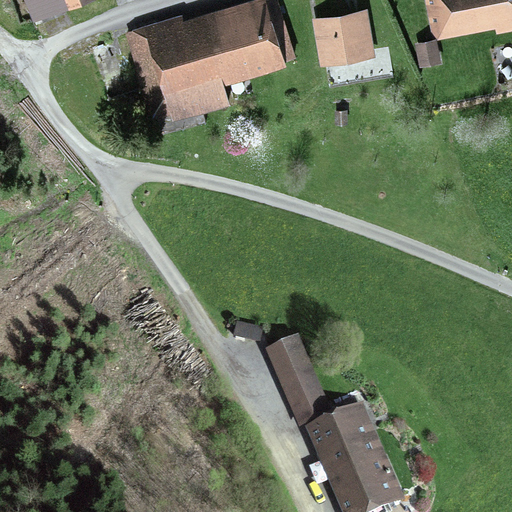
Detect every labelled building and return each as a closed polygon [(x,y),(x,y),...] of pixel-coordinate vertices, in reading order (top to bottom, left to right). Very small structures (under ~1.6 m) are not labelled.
[(24,0),(34,26),(67,13),(65,7),(84,0),(24,0)] [(124,31),(153,125),(230,101),(225,82),(287,63),(286,59),(297,56),(284,13),(286,12),(284,4),(281,5),(278,0),(243,0),(184,18),(183,13),(124,31)] [(511,0),(426,0),(434,38),(495,25),(497,32),(511,28),(511,0)] [(321,65),(376,56),(367,7),(313,17),(321,65)] [(437,38),(415,42),(420,66),(442,61),(437,38)] [(336,124),(349,123),(348,108),(335,109),(336,124)] [(234,337),(261,343),(264,329),(237,322),(234,337)] [(300,336),(266,350),(300,431),(305,429),(334,417),(300,336)] [(339,511),(383,511),(405,503),(364,404),(334,417),(305,429),(320,464),(309,469),(317,487),(327,483),(339,511)]
